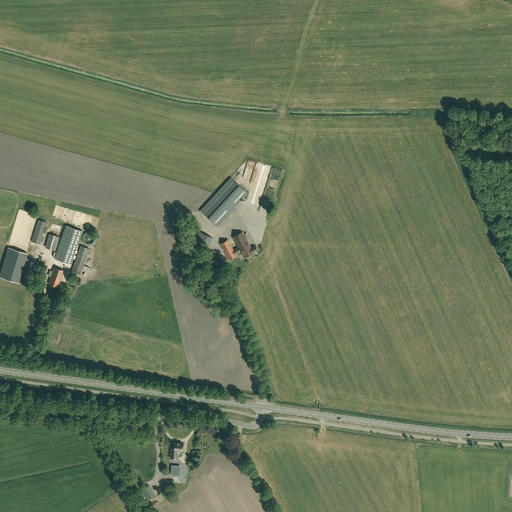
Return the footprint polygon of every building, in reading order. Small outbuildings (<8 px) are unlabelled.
[(248,193),(231,177),(200,211),(217,226),(229,213),(239,203),(248,193)] [(250,232),(258,238),(267,227),(245,208),(241,213),(235,208),(230,214),(245,228),(246,227),(251,231),(250,232)] [(32,241),(40,244),(47,222),(38,220),(32,241)] [(55,259),(71,264),(82,231),(66,226),(55,259)] [(212,238),(207,236),(199,232),(193,243),(207,249),(212,238)] [(255,246),(251,248),(242,232),(233,237),(239,247),(233,250),(228,240),(220,244),(229,260),(236,256),(235,254),(241,251),(244,257),(253,252),(257,250),(255,246)] [(56,251),(56,248),(59,237),(55,236),(49,234),(45,247),(56,251)] [(72,271),(80,274),(89,249),(81,246),(72,271)] [(8,247),(0,272),(0,276),(18,282),(27,253),(8,247)] [(53,271),(50,270),(48,275),(51,276),(48,284),(58,287),(64,271),(54,267),(53,271)] [(171,458),(177,459),(178,451),(182,451),(182,450),(183,450),(184,447),(182,447),(182,443),(174,443),(174,449),(171,448),(171,458)] [(141,490),(147,500),(155,495),(149,485),(141,490)]
